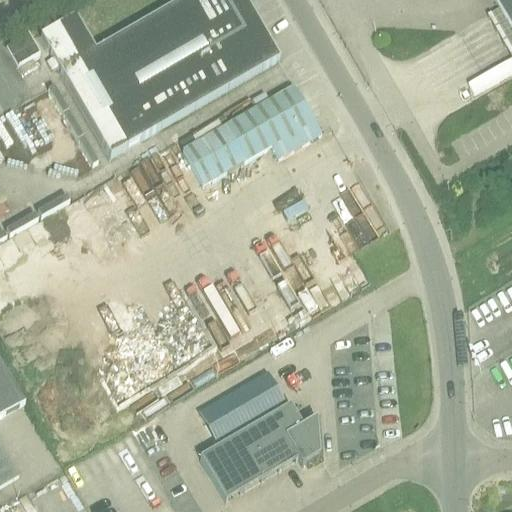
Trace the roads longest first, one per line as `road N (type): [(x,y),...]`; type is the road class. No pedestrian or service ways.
road 1 (unclassified): [(452,458),(436,263),(417,214),(290,0)]
road 2 (unknown): [(368,131),(79,299)]
road 3 (unclassified): [(321,511),(408,460),(452,458)]
